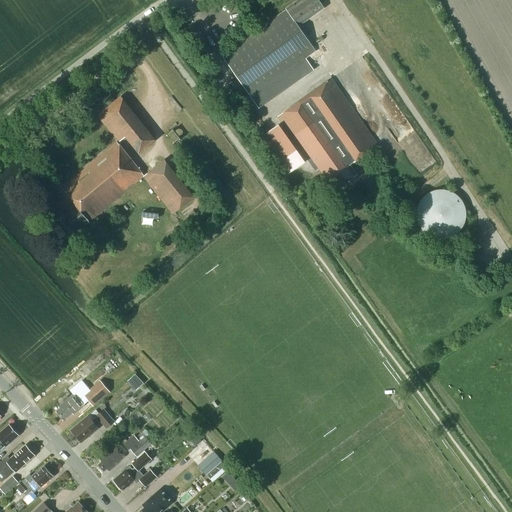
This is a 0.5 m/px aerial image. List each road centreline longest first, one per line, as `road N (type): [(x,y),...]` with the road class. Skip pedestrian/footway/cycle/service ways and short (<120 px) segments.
road 1 (track): [(506,511),(155,32)]
road 2 (unclassified): [(172,0),(0,123)]
road 3 (secondary): [(117,511),(0,380)]
